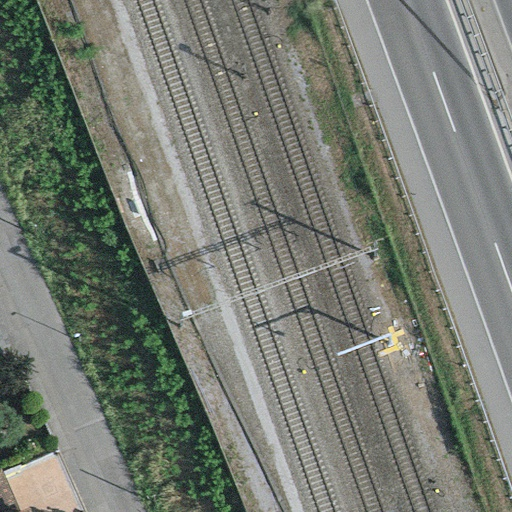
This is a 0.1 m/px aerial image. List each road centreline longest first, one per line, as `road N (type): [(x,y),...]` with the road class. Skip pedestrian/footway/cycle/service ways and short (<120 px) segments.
road 1 (motorway): [(404,0),(511,298)]
road 2 (residential): [(0,255),(114,511)]
